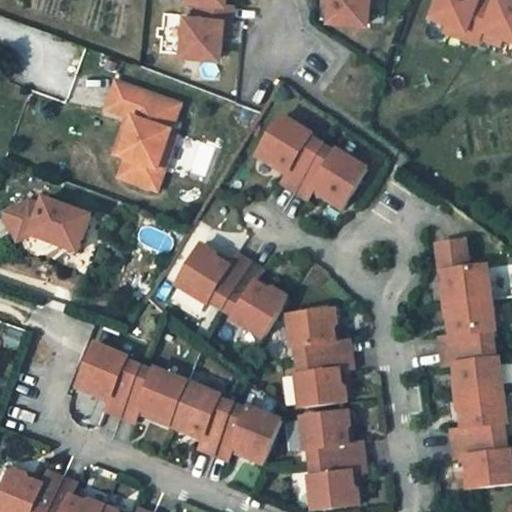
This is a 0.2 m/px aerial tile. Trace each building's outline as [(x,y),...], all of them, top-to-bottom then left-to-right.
[(224,1),(211,0),(196,0),(195,15),(184,14),(181,53),(219,56),(221,37),(222,25),(230,25),(232,2),(224,1)] [(330,0),(329,17),(367,21),(369,2),(369,0),(330,0)] [(511,0),(436,0),(431,15),(448,21),(466,28),(463,35),(479,41),(481,35),(484,28),(511,38),(511,0)] [(448,21),(445,28),(463,35),(466,28),(448,21)] [(222,25),(221,37),(229,38),(230,25),(222,25)] [(511,38),(484,28),(481,35),(509,46),(511,38)] [(182,101),(118,77),(108,104),(134,114),(127,132),(122,130),(115,149),(131,155),(124,174),(157,186),(164,166),(158,164),(171,129),(182,101)] [(300,188),(327,145),(316,138),(319,133),(290,115),(264,156),(276,164),(279,159),(296,169),(288,181),(300,188)] [(177,131),(171,129),(158,164),(164,166),(177,131)] [(345,147),(341,153),(327,145),(300,188),(313,197),(321,185),(335,193),(332,198),(346,208),(373,166),(345,147)] [(37,200),(3,215),(16,246),(34,237),(85,256),(99,216),(52,199),(47,214),(43,214),(37,200)] [(230,303),(255,261),(241,253),(235,262),(221,253),(222,250),(210,242),(185,282),(215,301),(218,295),(230,303)] [(451,303),(496,298),(493,266),(475,267),(472,242),(445,245),(451,303)] [(247,314),(244,318),(269,334),(293,295),(280,287),(278,290),(265,281),(271,272),(255,261),(230,303),(247,314)] [(494,327),(500,327),(496,298),(451,303),(453,320),(457,320),(458,337),(447,338),(448,350),(497,344),(494,327)] [(307,360),(357,353),(356,341),(345,342),(344,330),(348,329),(345,309),(295,315),(298,347),(305,346),(307,360)] [(497,344),(448,350),(450,366),(463,365),(464,380),(459,381),(461,396),(507,390),(503,359),(498,359),(497,344)] [(302,376),(307,408),(355,402),(355,385),(350,385),(349,370),(359,369),(357,353),(307,360),(309,375),(302,376)] [(123,417),(141,372),(127,367),(130,361),(113,354),(97,394),(111,400),(107,410),(123,417)] [(191,388),(158,375),(156,379),(141,372),(123,417),(137,423),(141,413),(153,418),(152,421),(174,430),(191,388)] [(212,442),(207,452),(220,458),(238,413),(225,408),(227,403),(191,388),(174,430),(193,439),(195,435),(212,442)] [(507,423),(511,422),(507,390),(461,396),(463,413),(469,412),(470,428),(458,429),(460,443),(509,437),(507,423)] [(358,430),(357,412),(308,418),(311,451),(317,450),(318,464),(369,458),(367,444),(356,445),(355,431),(358,430)] [(238,413),(220,458),(233,464),(237,452),(253,459),(251,463),(269,470),(286,427),(254,413),(251,419),(238,413)] [(511,486),(511,451),(509,437),(460,443),(461,458),(473,457),(475,470),(470,471),(472,490),(511,486)] [(369,458),(318,464),(320,481),(315,481),(319,510),(368,507),(366,487),(361,488),(360,474),(370,473),(369,458)] [(0,511),(49,511),(63,481),(49,475),(43,488),(31,482),(33,477),(10,468),(0,490),(0,511)] [(63,481),(49,511),(105,511),(107,508),(88,500),(85,506),(72,500),(78,487),(63,481)]
